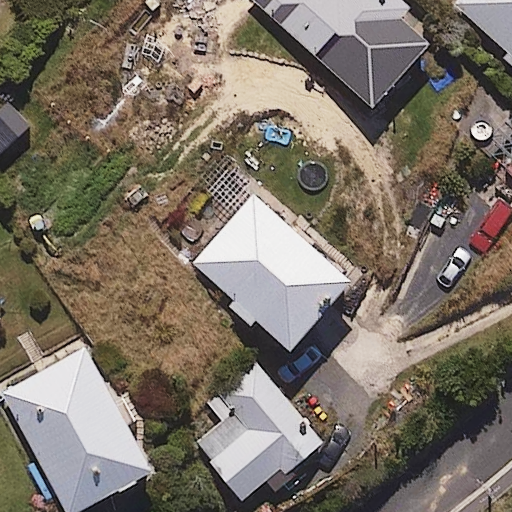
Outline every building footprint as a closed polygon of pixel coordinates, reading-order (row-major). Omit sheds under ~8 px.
[(251,0),(371,115),(430,53),(400,24),(408,15),(392,0),(251,0)] [(511,0),(457,0),(453,5),(511,61),(511,0)] [(0,157),(30,129),(6,103),(0,109),(0,157)] [(352,292),(254,199),(190,265),(287,359),(352,292)] [(94,511),(151,483),(85,352),(2,394),(61,511),(94,511)] [(209,465),(241,506),(269,485),(272,489),(322,449),(256,363),(207,401),(238,442),(209,465)]
